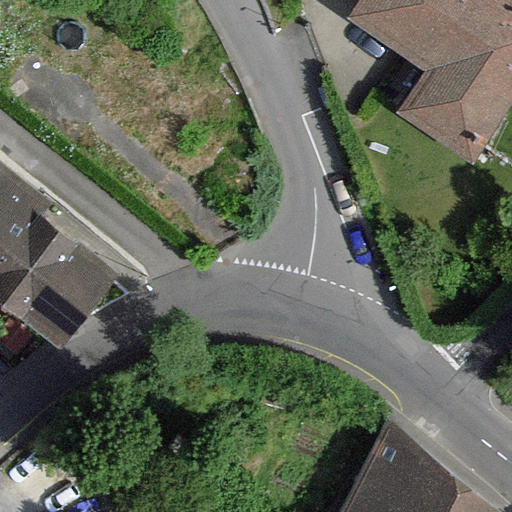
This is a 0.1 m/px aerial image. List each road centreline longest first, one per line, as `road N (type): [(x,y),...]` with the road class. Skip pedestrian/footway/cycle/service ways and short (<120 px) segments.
road 1 (residential): [(0,434),(127,319),(212,299),(296,304)]
road 2 (residential): [(249,0),(314,167),(296,304)]
road 3 (unknown): [(212,299),(129,248),(0,148)]
road 4 (residential): [(296,304),(453,390)]
